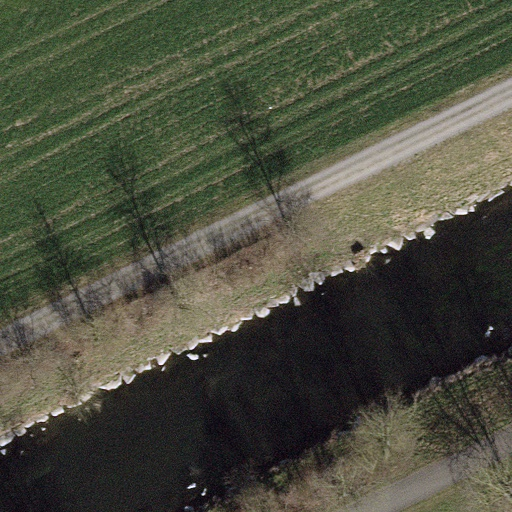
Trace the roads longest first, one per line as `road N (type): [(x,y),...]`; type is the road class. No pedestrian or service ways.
road 1 (track): [(0,350),(511,93)]
road 2 (track): [(511,437),(362,511)]
